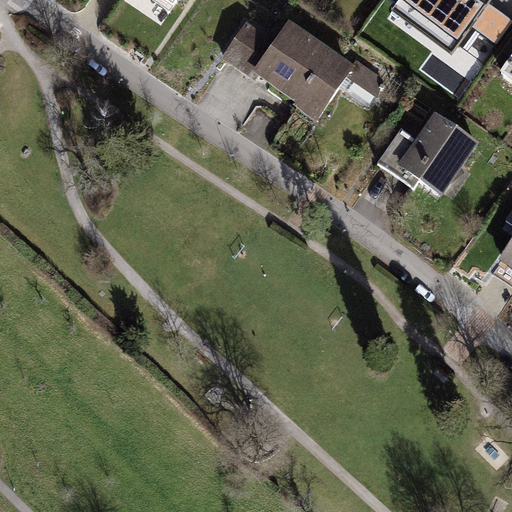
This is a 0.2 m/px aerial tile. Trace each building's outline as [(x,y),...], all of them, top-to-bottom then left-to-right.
[(179,0),(125,0),(162,25),(179,0)] [(396,0),(391,7),(406,18),(410,12),(441,35),(453,20),(470,32),(492,0),(396,0)] [(354,67),(289,22),(275,43),(247,23),(224,57),(317,120),(340,87),(369,107),(386,81),(358,62),(354,67)] [(511,60),(498,80),(511,89),(511,60)] [(477,150),(430,117),(414,139),(401,130),(386,151),(400,161),(395,167),(442,200),(477,150)] [(511,245),(499,264),(511,272),(511,245)]
